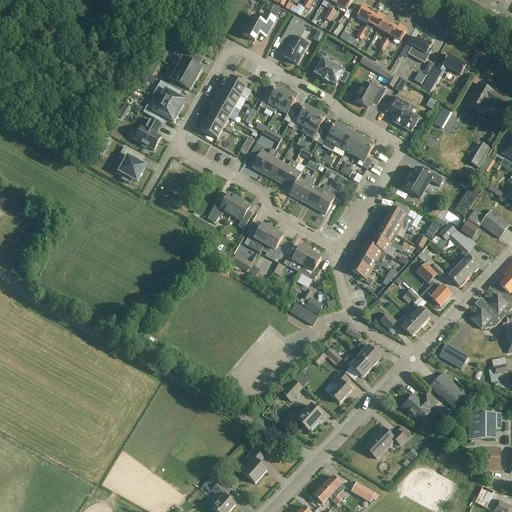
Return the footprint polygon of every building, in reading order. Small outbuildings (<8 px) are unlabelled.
[(306,0),(302,8),(305,10),(310,0),(306,0)] [(317,0),(310,0),(305,10),(308,11),(314,0),(316,2),(317,0)] [(329,9),(330,10),(333,11),(336,6),(334,6),(337,0),(324,0),(330,3),(328,6),(327,8),(329,9)] [(353,1),(351,0),(337,0),(334,6),(336,6),(346,12),(353,1)] [(265,11),(277,17),(280,11),(269,5),(265,11)] [(356,19),(368,25),(375,14),(363,7),(356,19)] [(293,14),(300,18),(304,13),(297,8),(293,14)] [(330,10),(327,15),(332,18),(335,13),(333,11),(330,10)] [(244,33),(242,36),(254,43),(259,35),(261,35),(261,34),(267,37),(276,21),(264,14),(259,23),(252,18),(247,27),(245,26),(242,32),(244,33)] [(359,40),(362,42),(367,31),(369,32),(372,28),(378,31),(385,20),(375,14),(368,25),(365,30),(359,40)] [(332,18),(327,15),(324,20),(329,23),(332,18)] [(381,40),(383,41),(386,42),(389,37),(388,37),(395,25),(385,20),(378,31),(384,35),(381,40)] [(43,22),(29,35),(42,48),(56,33),(43,22)] [(343,28),(335,23),(329,33),(336,38),(343,28)] [(292,43),(283,59),(297,67),(308,46),(299,42),(305,31),(291,24),(283,38),(292,43)] [(406,32),(395,25),(388,37),(389,37),(400,44),(406,32)] [(355,38),(359,40),(365,30),(361,28),(355,38)] [(317,32),(312,40),(319,45),(324,36),(317,32)] [(351,38),(343,34),(340,40),(347,44),(351,38)] [(413,48),(409,56),(414,59),(424,65),(429,56),(426,54),(431,46),(418,39),(412,48),(413,48)] [(383,41),(380,46),(386,49),(389,44),(386,42),(383,41)] [(386,49),(380,46),(377,51),(383,54),(384,52),(386,49)] [(198,69),(189,64),(194,56),(179,47),(174,56),(183,61),(177,71),(196,81),(201,71),(198,69)] [(321,81),(328,84),(328,83),(335,87),(338,82),(343,85),(349,76),(343,73),(341,72),(342,70),(331,63),(330,66),(323,62),(326,56),(320,53),(311,68),(317,71),(315,76),(322,80),(321,81)] [(483,67),(487,57),(481,55),(477,65),(483,67)] [(434,69),(421,90),(431,96),(446,69),(459,77),(465,67),(448,56),(443,65),(440,64),(436,70),(434,69)] [(398,78),(381,68),(377,74),(388,81),(386,85),(392,89),(398,78)] [(190,92),(196,81),(177,71),(173,69),(164,84),(175,90),(178,85),(190,92)] [(421,86),(426,77),(419,73),(414,82),(421,86)] [(226,84),(223,90),(240,99),(246,89),(249,90),(252,84),(241,78),(238,84),(231,80),(228,84),(226,84)] [(399,79),(393,89),(399,93),(405,82),(399,79)] [(159,103),(178,113),(184,103),(178,99),(172,96),(175,90),(164,84),(161,82),(154,94),(162,98),(159,103)] [(368,87),(364,85),(360,90),(358,90),(356,95),(357,97),(354,102),(367,110),(370,103),(373,103),(378,105),(386,91),(381,88),(378,89),(371,85),(369,86),(368,87)] [(479,85),(469,103),(483,111),(488,102),(494,106),(494,108),(504,114),(511,102),(490,90),(489,91),(479,85)] [(265,110),(275,115),(277,111),(287,92),(286,92),(282,89),(280,90),(277,88),(270,101),(264,98),(259,108),(264,111),(265,110)] [(240,99),(223,90),(220,95),(221,97),(219,101),(234,109),(240,99)] [(287,128),(295,115),(289,112),(296,99),(293,97),(293,96),(288,93),(287,92),(277,111),(286,117),(283,122),(289,125),(287,128)] [(394,98),(385,113),(394,119),(391,123),(411,134),(419,120),(402,110),(405,104),(394,98)] [(215,105),(212,110),(229,120),(234,109),(219,101),(217,105),(215,105)] [(173,124),(178,113),(159,103),(157,107),(149,103),(143,114),(157,122),(160,117),(166,120),(173,124)] [(296,125),(305,131),(316,112),(315,111),(315,112),(310,109),(309,109),(305,108),(298,120),(293,117),(295,115),(287,128),(293,131),(296,125)] [(229,120),(212,110),(209,116),(210,117),(208,121),(223,130),(229,120)] [(451,115),(443,110),(434,123),(443,128),(451,115)] [(317,112),(316,112),(305,131),(303,134),(313,140),(312,142),(317,145),(323,134),(318,131),(325,119),(322,117),(321,115),(317,113),(317,112)] [(148,120),(143,129),(140,127),(133,140),(140,144),(140,147),(146,150),(149,149),(154,152),(161,139),(155,135),(156,133),(158,133),(161,127),(148,120)] [(223,130),(208,121),(205,126),(203,126),(201,130),(202,131),(202,132),(217,141),(223,130)] [(268,121),(265,128),(289,138),(291,135),(284,132),(285,129),(268,121)] [(332,153),(335,148),(345,130),(344,129),(342,128),(339,126),(338,126),(335,125),(328,137),(323,134),(317,145),(332,153)] [(282,139),(265,130),(262,135),(279,144),(282,139)] [(335,148),(345,153),(355,135),(348,131),(347,131),(345,130),(335,148)] [(345,153),(354,159),(364,141),(363,140),(361,139),(355,135),(345,153)] [(94,155),(101,159),(105,151),(111,140),(104,136),(94,155)] [(511,136),(502,155),(511,161),(511,136)] [(248,138),(244,146),(250,149),(254,142),(248,138)] [(354,159),(360,162),(357,166),(362,168),(364,164),(374,147),(371,145),(370,144),(367,142),(366,142),(364,141),(354,159)] [(483,145),(470,165),(486,174),(493,163),(486,159),(491,150),(483,145)] [(250,149),(244,146),(240,153),(245,157),(250,149)] [(279,152),(290,156),(292,150),(281,146),(279,152)] [(137,183),(145,168),(134,162),(138,155),(125,148),(117,161),(124,165),(120,174),(124,176),(123,179),(131,183),(132,181),(137,183)] [(261,153),(260,155),(255,152),(249,163),(254,165),(252,170),(262,175),(275,152),(271,150),(268,156),(261,153)] [(262,175),(272,181),(281,164),(275,160),(278,154),(275,152),(262,175)] [(288,168),(281,164),(272,181),(282,186),(294,164),(291,162),(288,168)] [(310,162),(308,164),(306,168),(315,173),(318,167),(310,162)] [(282,186),(291,192),(292,192),(299,179),(299,180),(301,175),(295,171),(297,165),(294,164),(282,186)] [(331,178),(336,180),(341,172),(336,169),(331,178)] [(317,172),(314,176),(323,181),(325,177),(317,172)] [(413,172),(404,190),(419,198),(425,187),(433,191),(437,184),(413,172)] [(304,182),(299,180),(299,179),(292,192),(291,192),(289,196),(298,201),(311,178),(307,176),(304,182)] [(501,192),(492,186),(489,190),(497,197),(504,202),(507,197),(506,199),(511,202),(511,176),(509,181),(511,183),(503,194),(501,192)] [(315,181),(311,178),(298,201),(307,206),(317,189),(311,186),(315,181)] [(307,206),(316,211),(329,188),(325,185),(321,192),(317,189),(307,206)] [(325,216),(335,199),(340,202),(344,196),(329,188),(316,211),(325,216)] [(19,197),(16,204),(28,209),(33,198),(14,190),(12,195),(19,197)] [(224,214),(231,217),(240,202),(228,195),(222,206),(217,203),(211,214),(211,215),(207,221),(215,226),(219,218),(221,219),(224,214)] [(250,208),(240,202),(231,217),(241,223),(238,228),(244,231),(251,218),(246,215),(250,208)] [(464,220),(470,210),(460,204),(454,214),(464,220)] [(415,222),(407,217),(410,212),(404,209),(401,214),(392,209),(386,218),(401,227),(403,225),(408,228),(406,232),(412,235),(415,230),(411,228),(415,222)] [(490,214),(486,219),(474,211),(467,221),(479,228),(480,226),(499,241),(509,228),(490,214)] [(386,218),(381,228),(396,236),(400,229),(406,232),(408,228),(403,225),(401,227),(386,218)] [(455,265),(454,266),(468,279),(478,269),(467,258),(468,257),(466,256),(474,248),(465,240),(450,227),(448,224),(431,243),(440,251),(448,241),(452,237),(460,245),(457,249),(463,254),(462,255),(453,264),(455,265)] [(477,231),(466,224),(460,233),(471,240),(477,231)] [(438,230),(431,225),(425,235),(433,240),(438,230)] [(260,254),(264,247),(273,232),(263,226),(256,236),(251,233),(244,245),(260,254)] [(381,228),(376,237),(391,246),(392,244),(396,236),(381,228)] [(283,238),(273,232),(264,247),(270,250),(265,258),(275,264),(282,251),(277,248),(283,238)] [(376,237),(371,246),(370,246),(382,253),(385,255),(390,248),(395,251),(397,247),(392,244),(391,246),(376,237)] [(419,237),(415,246),(423,250),(427,241),(419,237)] [(367,244),(362,254),(377,262),(378,261),(382,253),(370,246),(371,246),(367,244)] [(283,265),(299,275),(310,254),(301,248),(294,258),(289,255),(283,265)] [(417,258),(425,266),(437,277),(439,279),(443,275),(429,261),(430,261),(421,253),(417,258)] [(299,275),(314,284),(320,274),(315,270),(321,260),(310,254),(299,275)] [(362,254),(356,263),(371,272),(376,264),(381,267),(383,264),(378,261),(377,262),(362,254)] [(246,261),(236,255),(231,264),(241,270),(246,261)] [(255,255),(253,260),(261,263),(263,259),(255,255)] [(367,279),(371,272),(356,263),(351,273),(366,281),(365,283),(370,286),(373,283),(367,279)] [(479,310),(469,320),(481,331),(482,329),(483,330),(494,328),(511,308),(511,264),(503,275),(506,278),(502,282),(498,279),(489,290),(495,296),(486,306),(479,300),(474,306),(479,310)] [(279,265),(273,275),(280,278),(285,269),(279,265)] [(431,283),(437,277),(425,266),(416,275),(436,294),(430,301),(439,309),(450,298),(441,289),(437,285),(435,287),(431,283)] [(458,289),(468,279),(454,266),(450,271),(453,273),(447,279),(458,289)] [(415,314),(410,320),(420,329),(430,320),(416,307),(422,300),(411,290),(409,292),(405,296),(415,306),(411,310),(415,314)] [(300,303),(306,306),(312,295),(306,292),(300,303)] [(323,307),(311,300),(306,309),(317,316),(323,307)] [(318,319),(296,305),(291,314),(313,327),(318,319)] [(380,323),(387,331),(388,332),(396,323),(387,315),(380,323)] [(502,326),(504,334),(502,335),(506,355),(511,353),(511,317),(506,319),(507,325),(502,326)] [(410,320),(406,324),(402,320),(397,325),(401,329),(411,339),(420,329),(410,320)] [(348,329),(345,336),(359,343),(362,336),(348,329)] [(369,345),(375,348),(378,341),(372,338),(369,345)] [(363,354),(359,358),(371,370),(380,360),(362,343),(357,348),(363,354)] [(438,358),(460,371),(468,359),(445,346),(438,358)] [(330,350),(324,356),(336,366),(341,361),(330,350)] [(321,353),(312,362),(318,367),(327,359),(321,353)] [(354,363),(348,358),(343,363),(362,380),(371,370),(359,358),(354,363)] [(435,380),(439,375),(429,366),(424,371),(435,380)] [(496,376),(508,374),(507,366),(493,369),(493,371),(488,371),(491,385),(498,383),(496,376)] [(349,381),(341,374),(332,383),(337,388),(330,396),(339,405),(351,393),(344,386),(349,381)] [(453,411),(456,408),(459,411),(475,394),(468,388),(461,394),(442,375),(429,388),(453,411)] [(280,396),(290,405),(303,391),(293,383),(280,396)] [(426,396),(421,401),(422,402),(420,404),(413,397),(401,409),(418,426),(430,414),(428,412),(435,406),(426,396)] [(310,407),(296,422),(308,433),(322,418),(310,407)] [(467,414),(466,440),(497,441),(497,429),(501,430),(501,416),(467,414)] [(453,425),(441,439),(449,445),(453,441),(452,440),(460,431),(453,425)] [(401,428),(397,432),(391,438),(382,429),(363,448),(375,461),(394,442),(400,447),(406,441),(410,436),(401,428)] [(500,450),(484,450),(484,472),(500,472),(500,450)] [(254,451),(245,461),(251,466),(242,475),(254,486),(266,473),(258,465),(263,460),(254,451)] [(443,511),(447,511),(464,478),(419,457),(402,492),(443,511)] [(323,488),(339,504),(342,500),(334,493),(341,486),(333,478),(323,488)] [(215,479),(208,486),(207,488),(220,500),(212,509),(214,511),(230,511),(235,507),(225,498),(230,492),(220,483),(219,484),(215,479)] [(363,501),(370,505),(375,495),(364,489),(357,484),(353,490),(351,494),(363,501)] [(482,506),(487,508),(490,502),(496,504),(502,489),(497,487),(495,493),(488,490),(482,506)] [(339,504),(323,488),(313,499),(321,506),(328,499),(336,507),(339,504)] [(493,511),(510,511),(511,509),(511,508),(498,502),(493,511)]
